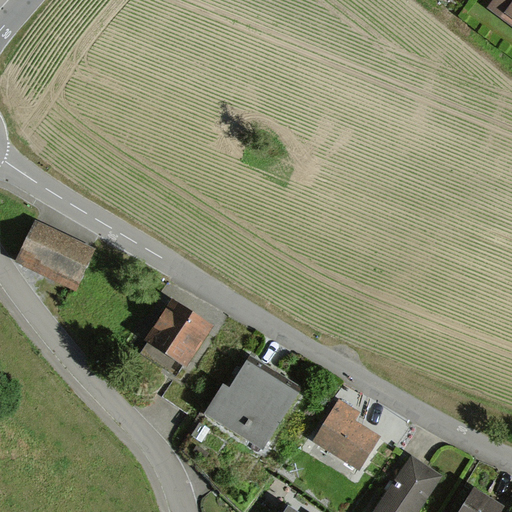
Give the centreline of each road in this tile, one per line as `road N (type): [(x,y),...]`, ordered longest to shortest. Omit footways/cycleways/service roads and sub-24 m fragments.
road 1 (residential): [(511,455),(446,426),(0,159)]
road 2 (residential): [(185,511),(160,455),(0,262)]
